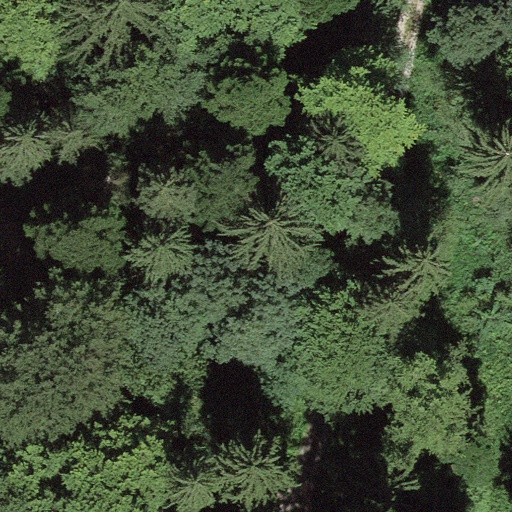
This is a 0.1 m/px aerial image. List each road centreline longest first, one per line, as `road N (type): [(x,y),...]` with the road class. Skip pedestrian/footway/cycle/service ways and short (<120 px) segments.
road 1 (track): [(185,511),(356,366),(423,0)]
road 2 (track): [(0,267),(153,511)]
